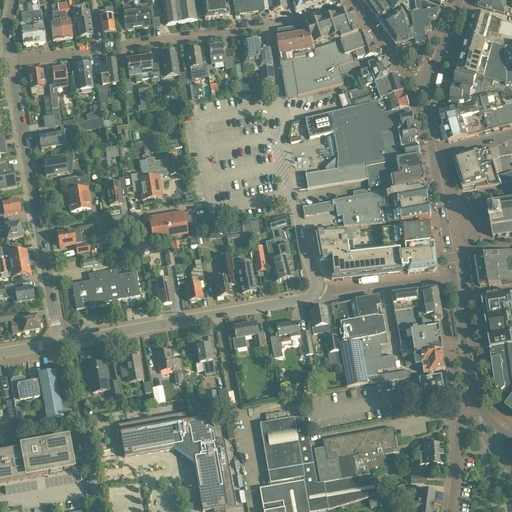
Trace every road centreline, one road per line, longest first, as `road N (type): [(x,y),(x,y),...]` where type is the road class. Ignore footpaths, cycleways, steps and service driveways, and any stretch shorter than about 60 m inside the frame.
road 1 (residential): [(9,60),(269,25),(351,1)]
road 2 (residential): [(58,342),(308,298)]
road 3 (residential): [(429,80),(427,127),(455,279)]
road 4 (residential): [(40,232),(9,60)]
road 5 (residential): [(40,232),(212,201)]
road 6 (residential): [(455,279),(476,405),(511,436)]
road 7 (residential): [(455,279),(308,298)]
